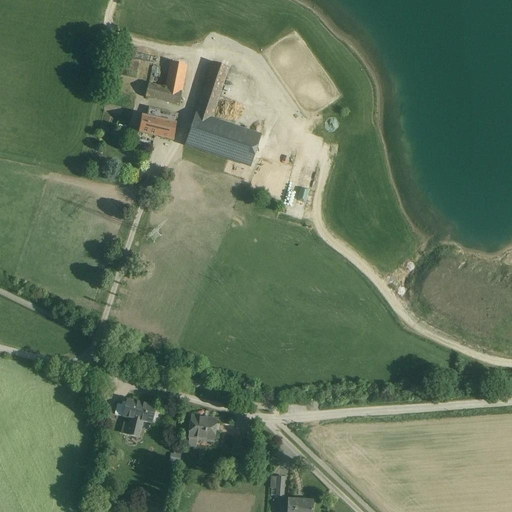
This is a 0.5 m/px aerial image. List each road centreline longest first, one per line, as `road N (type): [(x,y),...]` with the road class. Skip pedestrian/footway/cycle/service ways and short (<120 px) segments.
road 1 (unclassified): [(0,345),(279,419),(511,402)]
road 2 (track): [(511,364),(473,354),(399,310),(317,219),(324,158),(259,72),(245,58),(192,50)]
road 3 (track): [(102,89),(96,124),(54,164),(0,154)]
road 4 (track): [(262,417),(360,511)]
